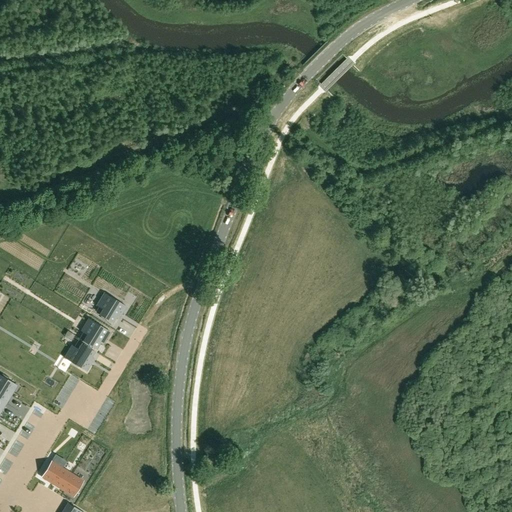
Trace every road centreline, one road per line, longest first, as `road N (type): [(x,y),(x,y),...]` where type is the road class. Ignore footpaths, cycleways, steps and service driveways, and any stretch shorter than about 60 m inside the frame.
road 1 (tertiary): [(181,511),(182,358),(242,178),(309,74),(356,31),(413,0)]
road 2 (residential): [(0,483),(64,380),(96,399),(139,330)]
road 3 (track): [(375,232),(270,124)]
